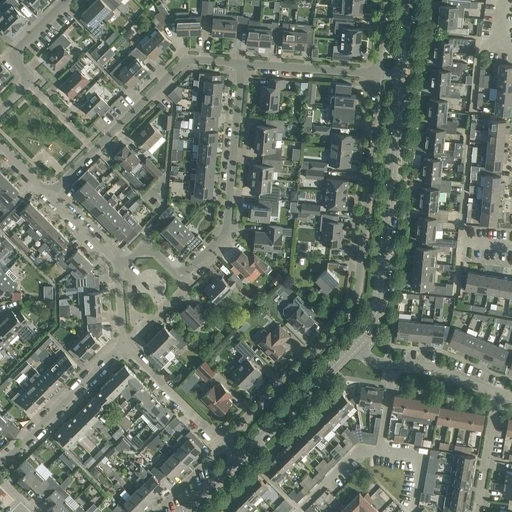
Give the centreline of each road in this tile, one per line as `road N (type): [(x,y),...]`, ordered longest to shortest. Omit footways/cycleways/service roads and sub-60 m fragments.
road 1 (residential): [(220,442),(354,303),(377,74)]
road 2 (residential): [(117,266),(145,250),(186,272),(222,236),(241,63)]
road 3 (unclassified): [(353,345),(381,298),(402,76)]
road 4 (residential): [(241,63),(182,63),(49,195)]
road 5 (residential): [(125,342),(0,460)]
road 6 (unclassified): [(237,460),(353,345)]
road 7 (residential): [(498,393),(437,369),(374,362),(353,345)]
road 8 (residential): [(67,0),(17,51),(28,81),(0,111)]
road 9 (residential): [(220,442),(125,342)]
road 10 (residential): [(377,74),(241,63)]
road 11 (residential): [(477,511),(498,393)]
